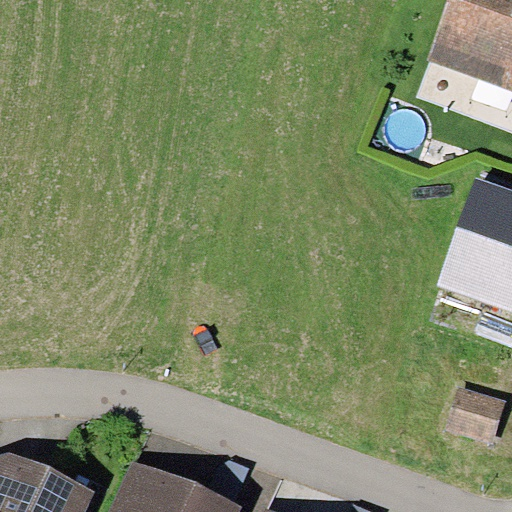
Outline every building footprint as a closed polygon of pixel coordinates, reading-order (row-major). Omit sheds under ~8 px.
[(511,0),(450,0),(429,59),(511,89),(511,0)] [(511,188),(477,176),(438,284),(511,310),(511,188)] [(459,386),(447,429),(493,442),(506,400),(459,386)] [(0,453),(0,511),(83,511),(94,489),(9,451),(0,453)] [(208,490),(234,502),(248,468),(230,459),(216,469),(208,490)] [(132,460),(108,511),(239,511),(242,506),(234,502),(208,490),(132,460)]
